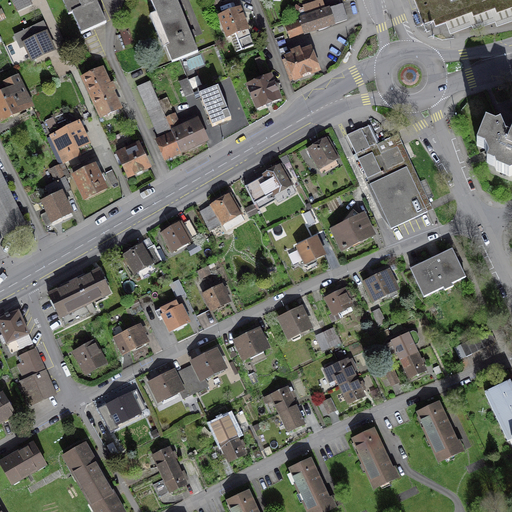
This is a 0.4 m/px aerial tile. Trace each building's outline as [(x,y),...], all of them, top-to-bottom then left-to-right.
[(39,0),(17,0),(24,13),(38,6),(36,1),(39,0)] [(68,0),(74,12),(77,10),(87,34),(112,23),(102,0),(68,0)] [(186,0),(158,0),(163,11),(157,14),(170,46),(201,34),(186,0)] [(290,26),(294,37),(309,32),(310,35),(339,25),(333,6),(328,8),(325,0),(322,0),(305,6),(308,14),(303,16),(305,21),(290,26)] [(511,0),(415,0),(425,25),(433,22),(435,28),(446,24),(450,35),(472,26),(474,31),(493,24),(495,29),(511,22),(511,0)] [(234,41),(256,33),(247,8),(225,16),(234,41)] [(47,22),(20,35),(26,48),(30,46),(39,65),(62,54),(47,22)] [(299,56),(289,59),(298,84),(327,73),(317,48),(309,51),(308,48),(298,52),(299,56)] [(106,68),(86,77),(105,120),(125,111),(106,68)] [(38,111),(20,75),(7,81),(11,90),(0,95),(0,108),(9,126),(38,111)] [(270,77),(249,84),(254,100),(258,99),(262,111),(281,105),(270,77)] [(191,80),(183,83),(189,98),(197,95),(191,80)] [(204,86),(222,129),(244,120),(229,83),(222,86),(220,80),(204,86)] [(153,81),(139,88),(161,137),(175,131),(174,128),(183,124),(179,114),(170,118),(153,81)] [(213,141),(202,117),(176,129),(178,132),(160,140),(169,161),(213,141)] [(97,140),(88,120),(56,134),(70,164),(90,155),(85,145),(97,140)] [(511,135),(486,125),(479,143),(496,171),(510,177),(511,176),(511,135)] [(386,172),(364,128),(348,136),(393,230),(430,211),(406,162),(386,172)] [(328,140),(311,150),(324,173),(341,164),(328,140)] [(146,142),(124,152),(136,178),(158,167),(146,142)] [(102,164),(79,175),(90,200),(114,189),(102,164)] [(288,164),(265,176),(277,200),(300,188),(288,164)] [(65,165),(55,170),(60,181),(70,176),(65,165)] [(0,223),(6,236),(26,227),(0,175),(0,223)] [(120,186),(116,177),(110,180),(115,189),(120,186)] [(265,180),(251,187),(263,211),(277,204),(265,180)] [(69,190),(48,200),(59,223),(80,214),(69,190)] [(249,219),(236,195),(206,211),(215,228),(222,224),(227,231),(249,219)] [(259,206),(249,211),(253,219),(263,214),(259,206)] [(357,210),(325,225),(336,248),(368,233),(357,210)] [(187,221),(164,233),(175,253),(197,241),(196,237),(201,234),(194,222),(189,225),(187,221)] [(313,233),(291,243),(301,262),(322,252),(313,233)] [(151,246),(131,256),(142,277),(167,264),(158,247),(152,250),(151,246)] [(466,281),(452,249),(410,267),(424,300),(466,281)] [(105,267),(49,295),(68,333),(124,305),(105,267)] [(383,267),(359,278),(369,302),(393,291),(383,267)] [(219,280),(197,290),(207,312),(222,305),(220,301),(227,298),(219,280)] [(340,286),(321,295),(331,316),(350,308),(340,286)] [(179,301),(158,311),(167,330),(188,320),(179,301)] [(300,308),(279,319),(288,339),(310,328),(300,308)] [(35,338),(24,314),(0,325),(11,349),(35,338)] [(139,320),(110,333),(119,352),(148,338),(139,320)] [(328,325),(309,333),(317,351),(335,342),(328,325)] [(258,330),(235,341),(244,359),(267,348),(258,330)] [(410,334),(394,341),(410,377),(426,370),(410,334)] [(461,361),(496,347),(492,336),(456,350),(461,361)] [(90,338),(68,350),(80,373),(102,361),(90,338)] [(216,349),(191,362),(200,380),(225,368),(216,349)] [(40,351),(24,358),(26,364),(21,367),(25,380),(48,370),(40,351)] [(350,360),(321,372),(327,386),(334,383),(344,406),(366,397),(350,360)] [(175,370),(149,382),(159,401),(184,388),(175,370)] [(24,383),(34,406),(41,403),(59,395),(49,372),(24,383)] [(388,379),(392,389),(401,385),(397,376),(388,379)] [(511,386),(510,383),(484,394),(511,457),(511,386)] [(289,389),(272,396),(288,432),(304,425),(289,389)] [(104,407),(113,425),(140,412),(131,394),(104,407)] [(0,423),(15,416),(3,395),(0,396),(0,423)] [(337,413),(332,403),(325,406),(330,416),(337,413)] [(463,453),(440,403),(415,415),(438,465),(463,453)] [(230,418),(213,425),(229,462),(246,454),(230,418)] [(399,478),(374,428),(348,441),(373,491),(399,478)] [(124,511),(86,444),(66,456),(98,511),(124,511)] [(51,468),(37,445),(2,465),(15,489),(51,468)] [(171,448),(154,456),(170,492),(187,485),(171,448)] [(334,511),(310,459),(284,472),(303,511),(334,511)] [(266,511),(254,487),(225,502),(230,511),(266,511)]
